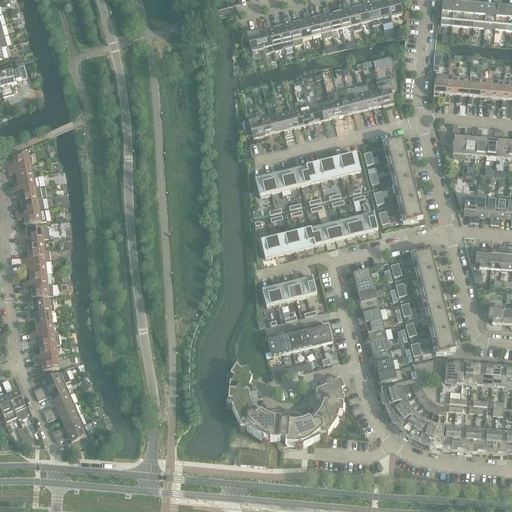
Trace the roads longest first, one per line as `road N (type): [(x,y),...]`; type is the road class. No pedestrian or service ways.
road 1 (unclassified): [(150,477),(154,396),(130,228),(127,131),(99,0)]
road 2 (tertiary): [(511,507),(150,477)]
road 3 (tertiary): [(148,492),(387,511)]
road 4 (residential): [(389,446),(367,409),(332,263)]
road 5 (residential): [(421,120),(260,162)]
road 6 (residential): [(511,345),(476,338),(450,234)]
road 7 (residential): [(15,367),(1,229)]
road 8 (residential): [(511,471),(434,465),(389,446)]
road 9 (residential): [(332,263),(450,234)]
road 10 (residential): [(421,120),(426,0)]
